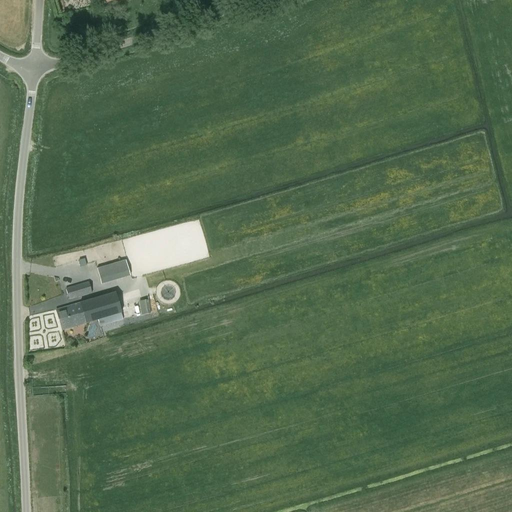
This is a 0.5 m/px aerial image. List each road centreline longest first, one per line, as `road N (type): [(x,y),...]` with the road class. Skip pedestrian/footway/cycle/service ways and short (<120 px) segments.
road 1 (unclassified): [(23,511),(17,219),(37,74)]
road 2 (unclassified): [(37,74),(280,0)]
